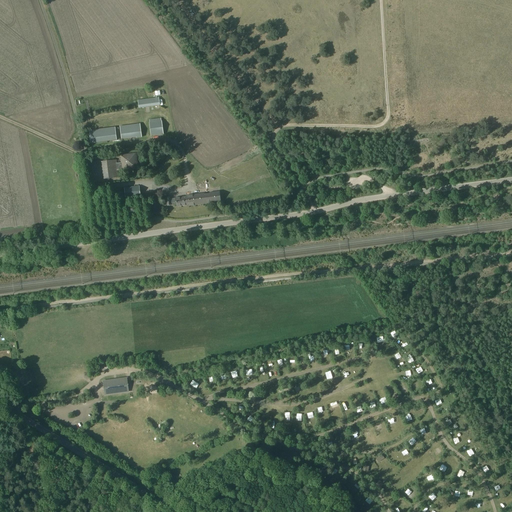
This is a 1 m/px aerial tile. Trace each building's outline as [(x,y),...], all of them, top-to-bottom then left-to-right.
[(139,109),(160,106),(159,98),(138,100),(139,109)] [(162,121),(149,123),(151,136),(164,135),(162,121)] [(120,126),(122,139),(137,137),(137,139),(142,138),(140,124),(120,126)] [(89,131),(91,144),(117,140),(115,127),(89,131)] [(118,171),(122,170),(122,172),(138,170),(137,153),(120,155),(121,163),(118,163),(117,160),(101,162),(103,179),(119,178),(118,171)] [(140,198),(139,187),(125,188),(126,199),(140,198)] [(188,207),(221,202),(220,192),(210,193),(210,194),(204,195),(204,194),(186,196),(186,198),(181,198),(180,198),(175,198),(175,199),(170,199),(170,197),(166,198),(167,206),(176,205),(177,207),(187,206),(188,207)] [(326,375),(329,381),(334,379),(331,373),(326,375)] [(117,390),(117,393),(128,391),(127,378),(103,381),(104,392),(117,390)]
